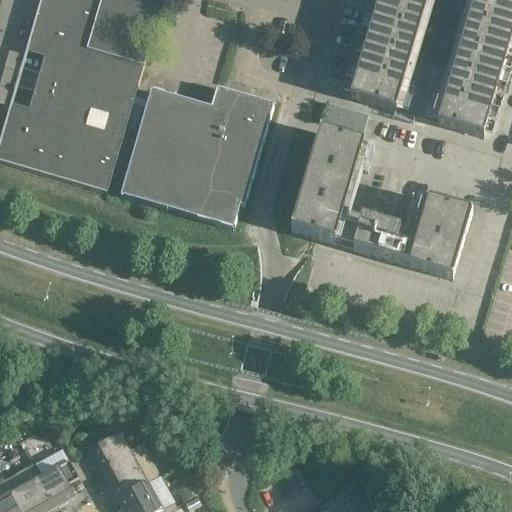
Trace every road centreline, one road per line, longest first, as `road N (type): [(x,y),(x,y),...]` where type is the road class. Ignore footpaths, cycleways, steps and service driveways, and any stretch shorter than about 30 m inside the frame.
road 1 (secondary): [(0,321),(117,364),(361,426),(511,478)]
road 2 (secondary): [(511,400),(122,295),(0,252)]
road 3 (unclassified): [(511,150),(473,287)]
road 4 (unknown): [(505,172),(380,138)]
